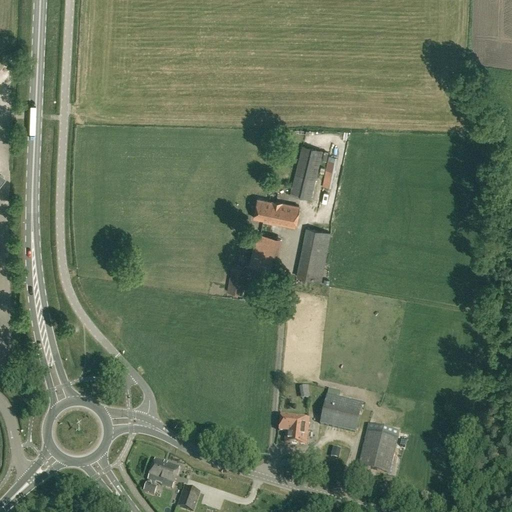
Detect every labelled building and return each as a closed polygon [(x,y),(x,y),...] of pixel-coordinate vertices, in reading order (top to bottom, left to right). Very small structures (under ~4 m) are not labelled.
[(310,198),(322,150),(303,146),(291,193),(310,198)] [(332,188),(339,163),(324,159),(321,170),(326,172),(323,185),(332,188)] [(295,226),(299,206),(272,200),(272,201),(257,198),(253,217),(269,220),(269,221),(295,226)] [(321,281),(330,232),(307,228),(297,276),(321,281)] [(250,266),(269,270),(277,238),(257,233),(250,266)] [(242,294),(246,270),(231,267),(227,291),(242,294)] [(356,433),(363,403),(327,394),(320,425),(356,433)] [(306,445),(309,419),(280,416),(278,431),(285,432),(284,443),(306,445)] [(368,431),(359,466),(388,473),(395,448),(398,438),(385,435),(368,431)] [(172,489),(180,468),(155,459),(148,480),(172,489)] [(338,462),(330,460),(328,470),(335,472),(338,462)] [(403,469),(401,480),(433,487),(437,470),(426,467),(424,474),(403,469)] [(143,492),(155,496),(157,488),(146,484),(143,492)] [(190,488),(182,508),(191,511),(198,511),(205,494),(190,488)]
